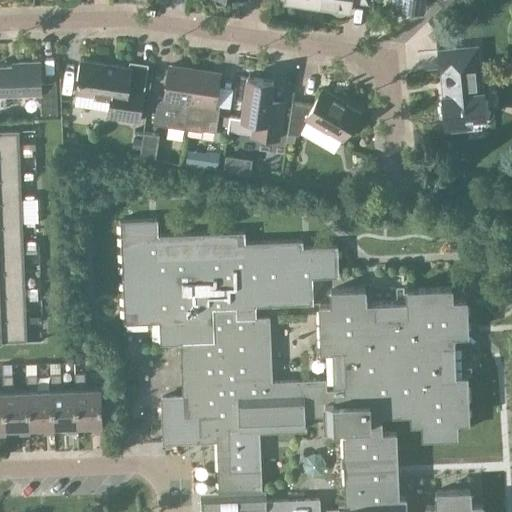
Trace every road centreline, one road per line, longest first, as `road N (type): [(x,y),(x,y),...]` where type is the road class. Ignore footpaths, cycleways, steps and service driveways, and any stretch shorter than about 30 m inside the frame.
road 1 (residential): [(398,182),(386,56),(124,19),(0,23)]
road 2 (unclassified): [(163,511),(162,472),(152,463),(0,469)]
